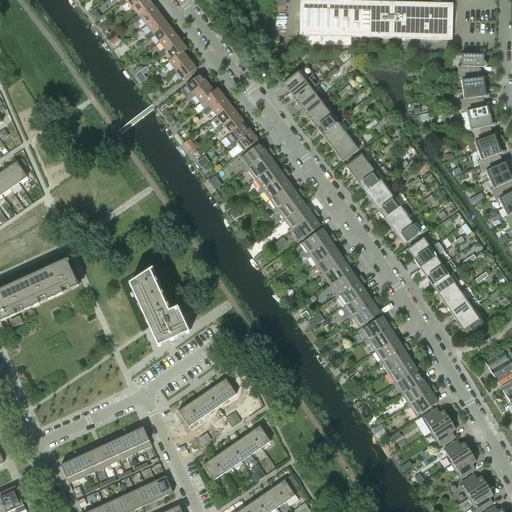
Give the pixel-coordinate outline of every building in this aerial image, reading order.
[(125,0),(127,2),(132,8),(143,0),(125,0)] [(143,0),(132,8),(137,15),(139,17),(153,6),(148,0),(143,0)] [(278,0),(278,9),(286,9),(286,0),(278,0)] [(451,40),(451,22),(452,4),(439,3),(439,1),(432,0),(431,0),(432,3),(300,0),(299,45),(350,46),(350,38),(451,40)] [(139,17),(141,19),(146,26),(160,15),(153,6),(139,17)] [(132,26),(138,22),(141,19),(139,17),(137,15),(131,20),(128,22),(128,23),(130,26),(132,26)] [(146,26),(151,32),(152,34),(166,23),(160,15),(146,26)] [(152,34),(154,36),(159,43),(173,32),(166,23),(152,34)] [(159,43),(164,49),(166,51),(180,40),(173,32),(159,43)] [(116,36),(109,41),(113,46),(120,41),(116,36)] [(167,53),(172,59),(172,60),(182,52),(183,52),(187,49),(180,40),(166,51),(167,53)] [(172,60),(172,59),(168,62),(173,69),(175,71),(189,60),(183,52),(182,52),(172,60)] [(483,55),(461,54),(460,66),(457,66),(457,74),(480,73),(480,67),(483,67),(485,67),(486,66),(486,65),(486,63),(485,62),(483,62),(483,55)] [(175,71),(177,73),(182,80),(196,69),(189,60),(175,71)] [(145,67),(140,71),(143,75),(149,71),(145,67)] [(289,94),(307,79),(300,70),(282,85),(289,94)] [(480,73),(457,74),(458,82),(461,81),(462,90),(485,87),(484,78),(481,78),(480,73)] [(186,86),(191,92),(193,94),(207,84),(200,75),(186,86)] [(295,102),(311,90),(315,87),(309,78),(307,79),(289,94),(295,102)] [(193,94),(195,97),(200,103),(204,101),(204,100),(214,92),(213,92),(207,84),(193,94)] [(485,87),(462,90),(463,99),(460,99),(461,106),(484,102),(483,97),(486,97),(485,87)] [(217,89),(213,92),(214,92),(204,100),(204,101),(208,106),(210,109),(224,98),(217,89)] [(311,90),(295,102),(302,111),(317,99),(311,90)] [(210,109),(212,111),(217,117),(231,106),(224,98),(210,109)] [(317,99),(302,111),(308,119),(324,107),(317,99)] [(484,102),(461,106),(463,113),(466,113),(468,121),(490,116),(488,107),(485,107),(484,102)] [(217,117),(222,123),(223,126),(237,115),(231,106),(217,117)] [(324,107),(308,119),(315,128),(331,116),(324,107)] [(223,126),(225,128),(230,134),(244,123),(237,115),(223,126)] [(331,116),(315,128),(322,136),(337,125),(331,116)] [(490,116),(468,121),(470,130),(467,131),(469,138),(491,131),(489,126),(492,125),(490,116)] [(337,125),(322,136),(328,145),(344,133),(347,131),(340,122),(337,125)] [(230,134),(235,141),(237,143),(250,132),(244,123),(230,134)] [(491,131),(469,138),(471,144),(474,143),(477,152),(499,144),(495,135),(492,136),(491,131)] [(237,143),(238,145),(243,152),(257,141),(250,132),(237,143)] [(344,133),(328,145),(335,154),(350,142),(344,133)] [(395,138),(390,141),(392,144),(394,146),(401,140),(399,137),(396,139),(395,138)] [(189,139),(183,144),(189,151),(195,147),(189,139)] [(350,142),(335,154),(342,163),(357,151),(350,142)] [(243,169),(244,172),(272,151),(270,148),(265,152),(263,150),(264,149),(260,144),(240,159),(246,167),(243,169)] [(499,144),(477,152),(480,160),(477,161),(479,167),(501,159),(499,154),(502,153),(499,144)] [(272,151),(244,172),(246,174),(249,172),(255,180),(275,165),(272,160),(271,160),(270,158),(275,155),(272,151)] [(345,167),(352,176),(367,164),(361,155),(345,167)] [(205,156),(196,162),(201,169),(209,163),(205,156)] [(501,159),(479,167),(482,173),(485,172),(489,180),(510,171),(506,162),(503,164),(501,159)] [(12,165),(8,168),(19,183),(27,178),(15,160),(10,163),(12,165)] [(367,164),(352,176),(358,185),(374,173),(367,164)] [(4,171),(0,173),(10,189),(19,183),(8,168),(6,165),(2,168),(4,171)] [(279,169),(275,165),(255,180),(261,188),(258,190),(259,192),(287,172),(284,168),(280,172),(278,170),(279,169)] [(377,171),(374,173),(358,185),(365,193),(380,182),(384,179),(377,171)] [(511,176),(510,171),(489,180),(492,189),(489,190),(492,196),(511,186),(511,184),(511,181),(511,180),(511,176)] [(287,172),(259,192),(261,194),(264,192),(270,200),(290,185),(287,180),(286,181),(285,179),(289,175),(287,172)] [(0,192),(2,195),(10,189),(0,173),(0,192)] [(216,175),(209,180),(215,190),(223,185),(216,175)] [(380,182),(365,193),(371,202),(387,191),(380,182)] [(293,190),(290,185),(270,200),(275,208),(273,210),(274,212),(302,192),(299,189),(294,192),(293,190)] [(511,186),(492,196),(495,202),(498,200),(502,208),(511,202),(511,186)] [(387,191),(371,202),(377,211),(393,199),(387,191)] [(302,192),(274,212),(276,214),(279,212),(284,220),(305,206),(301,201),(299,199),(304,196),(302,192)] [(474,197),(468,200),(472,206),(476,203),(474,197)] [(393,199),(377,211),(384,219),(399,208),(393,199)] [(511,202),(502,208),(506,216),(503,218),(506,223),(511,220),(511,202)] [(403,205),(399,208),(384,219),(390,228),(406,217),(409,214),(403,205)] [(308,210),(305,206),(284,220),(290,228),(288,231),(289,233),(317,213),(314,209),(309,213),(308,211),(308,210)] [(317,213),(289,233),(290,235),(293,233),(300,241),(320,226),(316,221),(314,219),(319,216),(317,213)] [(406,217),(390,228),(397,237),(412,225),(406,217)] [(416,223),(412,225),(397,237),(403,246),(422,232),(416,223)] [(466,223),(460,227),(466,236),(472,232),(466,223)] [(322,230),(301,244),(307,253),(304,255),(306,257),(334,237),(332,234),(327,237),(325,235),(326,235),(322,230)] [(334,237),(306,257),(307,259),(310,257),(316,265),(337,251),(334,246),(333,246),(332,244),(337,241),(334,237)] [(407,250),(413,260),(429,249),(423,239),(407,250)] [(278,241),(273,245),(276,249),(281,246),(278,241)] [(439,242),(435,244),(440,252),(444,250),(439,242)] [(429,249),(413,260),(419,269),(439,255),(432,246),(429,249)] [(340,256),(337,251),(316,265),(322,273),(319,275),(320,277),(348,258),(346,255),(341,258),(340,256)] [(439,255),(419,269),(425,278),(445,264),(439,255)] [(348,258),(320,277),(322,280),(325,278),(330,286),(351,272),(348,267),(347,267),(346,265),(351,262),(348,258)] [(0,322),(31,308),(79,286),(66,260),(58,263),(59,264),(64,261),(65,263),(67,262),(67,264),(62,266),(60,267),(60,266),(0,293),(0,322)] [(445,264),(425,278),(432,286),(448,275),(451,273),(445,264)] [(129,285),(148,327),(158,348),(189,334),(177,309),(171,312),(152,270),(129,285)] [(354,276),(351,272),(330,286),(336,294),(333,296),(334,298),(363,279),(360,275),(355,279),(354,277),(354,276)] [(448,275),(432,286),(438,295),(454,284),(448,275)] [(363,279),(334,298),(336,300),(339,298),(345,307),(365,292),(362,288),(360,286),(365,282),(363,279)] [(454,284),(438,295),(444,304),(460,293),(454,284)] [(369,297),(365,292),(345,307),(350,315),(347,317),(349,319),(377,300),(374,296),(370,300),(368,297),(369,297)] [(460,293),(444,304),(450,313),(466,302),(460,293)] [(377,300),(349,319),(350,321),(353,319),(359,328),(380,313),(376,308),(376,309),(374,307),(379,303),(377,300)] [(469,300),(466,302),(450,313),(456,322),(472,311),(476,308),(469,300)] [(306,311),(300,315),(303,320),(309,316),(306,311)] [(472,311),(456,322),(463,331),(468,327),(472,333),(482,325),(472,311)] [(317,317),(307,324),(311,329),(321,322),(317,317)] [(386,322),(382,317),(361,331),(367,339),(364,341),(365,343),(394,325),(391,321),(386,325),(385,323),(386,322)] [(324,321),(321,323),(324,328),(330,323),(327,318),(324,321)] [(394,325),(365,343),(366,346),(369,344),(375,352),(396,339),(393,334),(392,334),(391,332),(396,329),(394,325)] [(399,343),(396,339),(375,352),(380,361),(377,362),(379,365),(407,346),(405,343),(400,346),(399,344),(399,343)] [(407,346),(379,365),(380,367),(383,365),(388,373),(410,360),(407,355),(406,355),(405,353),(410,350),(407,346)] [(484,363),(489,371),(511,357),(507,349),(484,363)] [(511,357),(489,371),(494,379),(511,368),(510,364),(511,362),(511,357)] [(413,365),(410,360),(388,373),(394,382),(391,384),(392,386),(421,367),(419,364),(414,367),(412,365),(413,365)] [(421,367),(392,386),(394,388),(397,386),(402,395),(423,381),(420,376),(418,374),(423,371),(421,367)] [(352,368),(346,372),(349,376),(354,372),(352,368)] [(511,368),(494,379),(499,387),(511,379),(511,368)] [(225,379),(215,386),(226,401),(236,394),(234,392),(231,387),(225,379)] [(504,395),(511,390),(511,379),(499,387),(504,395)] [(427,386),(423,381),(402,395),(408,403),(404,405),(406,407),(435,389),(432,385),(427,388),(426,386),(427,386)] [(215,386),(206,392),(216,408),(226,401),(215,386)] [(435,389),(406,407),(407,409),(410,407),(416,416),(437,402),(434,397),(433,397),(432,395),(437,392),(435,389)] [(206,392),(196,399),(207,414),(216,408),(206,392)] [(196,399),(187,405),(198,421),(207,414),(196,399)] [(187,405),(178,411),(188,427),(198,421),(187,405)] [(421,418),(430,433),(449,420),(443,411),(436,415),(433,410),(421,418)] [(234,415),(227,419),(233,428),(240,423),(234,415)] [(458,415),(453,419),(456,424),(461,420),(458,415)] [(455,430),(449,420),(430,433),(434,438),(436,439),(441,446),(452,439),(449,434),(455,430)] [(380,425),(373,430),(376,434),(383,429),(380,425)] [(259,426),(249,433),(260,448),(270,442),(259,426)] [(152,447),(143,427),(135,431),(143,450),(152,447)] [(135,431),(126,435),(135,454),(143,450),(135,431)] [(205,433),(196,439),(201,446),(210,440),(205,433)] [(249,433),(240,439),(251,455),(260,448),(249,433)] [(396,434),(388,440),(391,444),(399,439),(396,434)] [(126,435),(118,439),(127,458),(135,454),(126,435)] [(118,439),(113,441),(110,443),(119,462),(127,458),(118,439)] [(240,439),(231,446),(241,461),(251,455),(240,439)] [(447,459),(450,465),(470,452),(464,443),(457,447),(454,442),(443,449),(448,457),(447,459)] [(110,443),(102,446),(110,466),(119,462),(110,443)] [(102,446),(97,449),(93,450),(102,469),(110,466),(102,446)] [(231,446),(221,452),(232,468),(241,461),(231,446)] [(427,449),(421,453),(424,459),(430,455),(427,449)] [(93,450),(85,454),(94,473),(102,469),(93,450)] [(221,452),(212,459),(222,474),(232,468),(221,452)] [(476,462),(470,452),(450,465),(454,470),(456,471),(461,478),(472,471),(469,466),(476,462)] [(85,454),(81,456),(77,458),(86,477),(94,473),(85,454)] [(424,459),(421,461),(425,467),(435,461),(431,455),(430,455),(424,459)] [(77,458),(69,462),(77,481),(86,477),(77,458)] [(212,459),(202,465),(213,481),(222,474),(212,459)] [(69,485),(77,481),(69,462),(60,465),(69,485)] [(260,470),(251,475),(256,482),(264,476),(260,470)] [(173,493),(165,476),(155,481),(163,497),(173,493)] [(464,493),(468,499),(487,486),(481,477),(474,481),(471,476),(460,483),(465,491),(464,493)] [(284,480),(274,487),(284,503),(295,496),(284,480)] [(155,481),(145,486),(152,502),(163,497),(155,481)] [(6,490),(15,509),(16,511),(20,511),(26,510),(15,486),(6,490)] [(145,486),(135,490),(142,507),(152,502),(145,486)] [(486,500),(489,498),(493,496),(487,486),(468,499),(473,507),(469,510),(470,511),(479,511),(489,505),(486,500)] [(274,487),(264,494),(275,509),(284,503),(274,487)] [(6,490),(0,493),(0,498),(6,511),(9,511),(15,509),(6,490)] [(135,490),(124,495),(131,511),(142,507),(135,490)] [(264,494),(255,500),(263,511),(270,511),(275,509),(264,494)] [(124,495),(113,500),(118,511),(130,511),(131,511),(124,495)] [(118,511),(113,500),(103,505),(106,511),(118,511)] [(263,511),(255,500),(246,507),(249,511),(263,511)]
